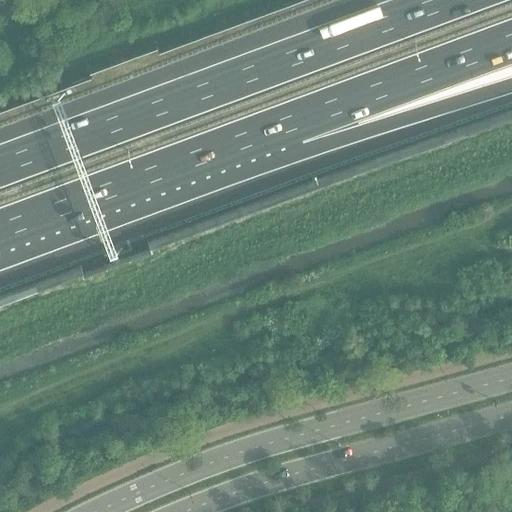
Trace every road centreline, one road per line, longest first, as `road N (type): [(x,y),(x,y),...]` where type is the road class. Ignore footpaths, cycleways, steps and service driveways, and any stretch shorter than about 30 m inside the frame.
road 1 (motorway): [(460,0),(0,170)]
road 2 (secondary): [(511,375),(273,440),(96,511)]
road 3 (secondary): [(185,511),(288,475),(511,418)]
road 4 (motorway): [(0,232),(294,122)]
road 5 (motorway): [(294,122),(511,42)]
road 6 (motorway): [(294,122),(511,81)]
